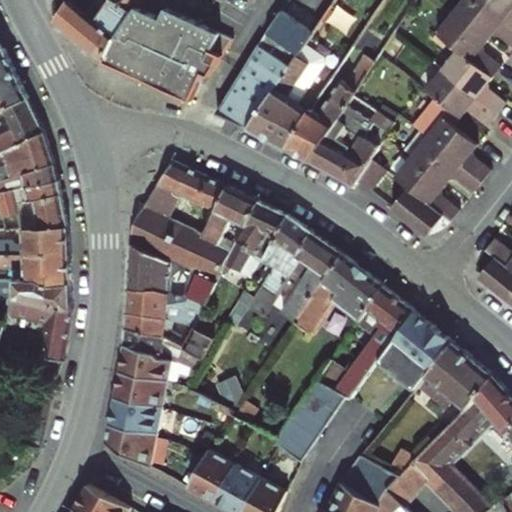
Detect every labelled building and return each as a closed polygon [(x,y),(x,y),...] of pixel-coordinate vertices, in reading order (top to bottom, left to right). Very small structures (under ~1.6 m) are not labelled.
[(110,0),(98,19),(74,0),(71,0),(58,20),(106,60),(120,34),(139,6),(143,0),(110,0)] [(466,0),(457,12),(491,39),(496,33),(501,33),(511,41),(511,23),(483,0),(466,0)] [(511,0),(483,0),(511,23),(511,0)] [(158,84),(194,100),(203,82),(201,81),(206,70),(212,72),(218,63),(220,64),(237,38),(169,7),(164,17),(139,6),(120,34),(106,60),(158,84)] [(309,44),(317,32),(284,10),(220,112),(254,126),(309,44)] [(487,44),(491,39),(457,12),(441,32),(461,48),(496,76),(504,65),(486,49),(487,44)] [(0,112),(5,110),(30,97),(30,96),(0,34),(0,112)] [(254,126),(289,146),(313,111),(302,103),(328,63),(327,57),(309,44),(254,126)] [(496,76),(461,48),(446,68),(501,112),(509,102),(492,87),(492,81),(496,76)] [(350,104),(358,92),(379,61),(369,53),(349,82),(344,79),(321,112),(315,108),(313,111),(289,146),(313,159),(329,135),(350,104)] [(446,68),(429,88),(464,116),(470,109),(475,109),(492,123),(501,112),(446,68)] [(431,137),(485,180),(494,169),(476,154),(476,149),(480,144),(457,125),(464,116),(429,88),(422,97),(447,117),(431,137)] [(0,154),(4,153),(45,133),(45,132),(30,97),(5,110),(11,122),(0,127),(0,154)] [(338,173),(381,108),(376,104),(369,115),(350,104),(329,135),(313,159),(338,173)] [(381,108),(338,173),(359,184),(362,180),(376,157),(399,120),(381,108)] [(0,168),(0,182),(56,163),(45,133),(4,153),(9,166),(0,168)] [(477,191),(485,180),(431,137),(415,156),(449,183),(454,177),(460,177),(477,191)] [(413,186),(447,213),(454,219),(463,208),(446,194),(446,188),(449,183),(415,156),(399,175),(413,186)] [(376,157),(362,180),(374,189),(391,169),(376,157)] [(183,195),(211,208),(218,212),(231,186),(178,161),(160,187),(147,207),(172,219),(183,195)] [(45,184),(61,181),(57,166),(56,163),(0,182),(0,193),(21,189),(28,188),(45,184)] [(24,229),(70,226),(61,181),(45,184),(28,188),(30,199),(30,202),(24,202),(21,189),(0,193),(0,203),(7,229),(24,229)] [(233,251),(237,242),(227,237),(235,219),(247,225),(262,200),(231,186),(218,212),(205,234),(204,237),(233,251)] [(413,186),(396,206),(430,233),(447,213),(413,186)] [(265,259),(292,215),(262,200),(247,225),(237,242),(233,251),(225,271),(231,273),(234,268),(243,273),(251,256),(264,262),(265,259)] [(204,237),(205,234),(199,232),(172,219),(147,207),(136,229),(135,242),(219,282),(225,271),(233,251),(204,237)] [(205,234),(218,212),(211,208),(199,232),(205,234)] [(300,257),(315,232),(292,215),(265,259),(277,266),(258,297),(247,291),(241,300),(267,318),(296,272),(304,259),(300,257)] [(0,255),(71,255),(70,226),(24,229),(25,244),(18,244),(15,242),(0,242),(0,255)] [(346,253),(315,232),(300,257),(304,259),(296,272),(305,278),(283,311),(297,320),(316,292),(346,253)] [(499,255),(511,265),(511,246),(499,236),(490,248),(499,255)] [(189,296),(209,303),(219,282),(135,242),(132,288),(189,296)] [(316,292),(297,320),(313,331),(336,298),(362,319),(386,285),(346,253),(316,292)] [(54,286),(74,282),(71,255),(0,255),(0,267),(27,270),(28,279),(42,280),(54,286)] [(511,300),(511,265),(499,255),(483,276),(511,300)] [(0,298),(9,298),(16,298),(74,310),(74,282),(54,286),(42,280),(28,279),(26,278),(15,279),(16,285),(4,286),(4,292),(0,291),(0,298)] [(386,285),(362,319),(319,381),(351,397),(355,399),(385,357),(418,311),(386,285)] [(203,316),(209,303),(189,296),(132,288),(130,312),(175,320),(191,325),(197,327),(203,316)] [(41,356),(45,357),(63,360),(68,361),(74,310),(16,298),(9,298),(6,313),(44,322),(40,340),(44,341),(40,354),(13,349),(10,357),(40,364),(41,356)] [(456,341),(418,311),(385,357),(420,388),(422,384),(456,341)] [(172,338),(175,320),(130,312),(129,327),(172,338)] [(197,327),(220,336),(226,327),(203,316),(197,327)] [(188,347),(208,358),(220,336),(197,327),(191,325),(189,331),(194,334),(188,347)] [(188,347),(172,338),(129,327),(127,343),(171,355),(200,370),(208,358),(188,347)] [(468,410),(495,374),(456,341),(422,384),(434,393),(432,394),(442,402),(435,411),(452,425),(468,410)] [(171,355),(127,343),(126,357),(111,443),(156,467),(172,379),(167,378),(171,355)] [(63,360),(45,357),(33,417),(49,421),(63,360)] [(415,463),(433,482),(461,511),(485,511),(491,508),(494,507),(453,464),(491,426),(499,433),(505,427),(510,434),(511,433),(511,393),(495,374),(468,410),(452,425),(418,460),(415,463)] [(351,397),(319,381),(310,394),(340,413),(351,397)] [(310,394),(301,407),(330,427),(340,413),(310,394)] [(301,407),(292,420),(321,440),(330,427),(301,407)] [(292,420),(282,433),(312,453),(321,440),(292,420)] [(282,433),(278,442),(306,463),(312,453),(282,433)] [(214,448),(193,487),(219,502),(240,463),(214,448)] [(415,463),(418,460),(402,452),(392,470),(403,476),(415,463)] [(364,456),(354,471),(388,491),(390,489),(403,476),(392,470),(364,456)] [(240,463),(219,502),(237,511),(245,511),(265,477),(240,463)] [(408,507),(433,482),(415,463),(403,476),(390,489),(408,507)] [(354,471),(345,484),(376,503),(388,491),(354,471)] [(265,477),(245,511),(284,511),(291,493),(265,477)] [(391,511),(376,503),(345,484),(330,511),(391,511)] [(99,486),(83,511),(140,511),(142,510),(99,486)]
